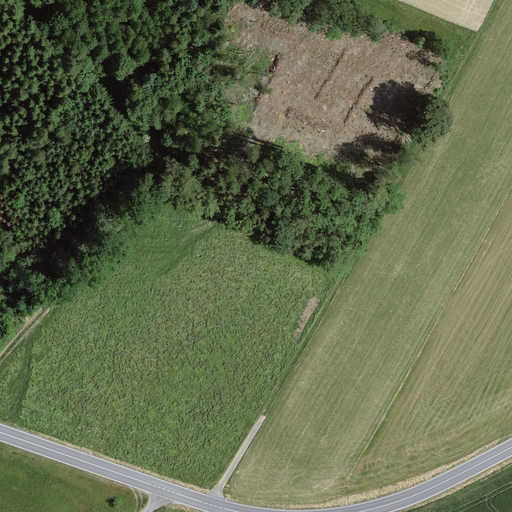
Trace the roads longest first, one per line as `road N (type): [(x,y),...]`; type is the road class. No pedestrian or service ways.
road 1 (track): [(210,504),(398,185)]
road 2 (secondary): [(238,511),(0,432)]
road 3 (track): [(0,359),(154,182)]
road 4 (secondary): [(511,446),(359,511)]
